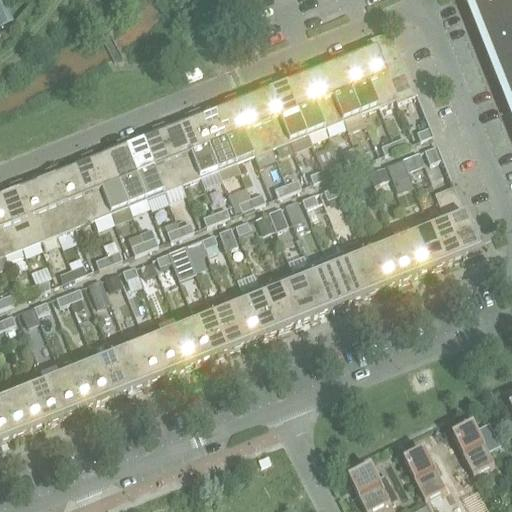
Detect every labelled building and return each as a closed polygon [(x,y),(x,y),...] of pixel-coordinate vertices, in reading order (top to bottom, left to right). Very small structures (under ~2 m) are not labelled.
[(1,0),(0,0),(0,27),(11,24),(1,0)] [(511,16),(511,0),(491,0),(473,7),(481,28),(511,16)] [(250,11),(238,15),(244,29),(255,25),(250,11)] [(511,44),(511,16),(481,28),(491,53),(511,44)] [(390,36),(372,43),(398,108),(416,100),(390,36)] [(396,108),(398,108),(372,43),(366,46),(369,53),(357,58),(378,111),(395,105),(396,108)] [(511,71),(511,44),(491,53),(500,76),(511,71)] [(360,118),(378,111),(357,58),(345,63),(342,55),(336,57),(360,118)] [(343,125),(360,118),(336,57),(330,60),(333,68),(321,72),(343,125)] [(300,72),(325,133),(343,125),(321,72),(309,77),(306,69),(300,72)] [(511,71),(500,76),(510,100),(511,99),(511,71)] [(307,140),(325,133),(300,72),(294,74),(298,82),(286,87),(307,140)] [(289,147),(307,140),(286,87),(274,92),(270,84),(265,86),(289,147)] [(262,96),(250,101),(271,154),(289,147),(265,86),(259,88),(262,96)] [(235,98),(229,100),(253,161),(258,173),(276,166),(271,154),(250,101),(238,106),(235,98)] [(235,168),(253,161),(229,100),(223,103),(226,110),(214,115),(235,168)] [(218,175),(235,168),(214,115),(202,120),(199,112),(193,115),(218,175)] [(200,183),(218,175),(193,115),(187,117),(190,125),(178,130),(200,183)] [(182,190),(200,183),(178,130),(166,134),(163,127),(157,129),(182,190)] [(164,197),(182,190),(157,129),(151,131),(154,139),(143,144),(164,197)] [(428,132),(416,137),(420,146),(432,141),(428,132)] [(146,204),(164,197),(143,144),(130,149),(127,141),(122,143),(146,204)] [(392,146),(396,155),(408,151),(404,142),(392,146)] [(128,211),(146,204),(122,143),(116,146),(119,153),(107,158),(128,211)] [(396,155),(392,146),(381,151),(384,160),(396,155)] [(429,168),(441,164),(436,151),(424,156),(429,168)] [(86,158),(110,218),(128,211),(107,158),(95,163),(92,155),(86,158)] [(357,161),(360,170),(372,165),(368,156),(357,161)] [(92,226),(110,218),(86,158),(80,160),(83,168),(71,172),(92,226)] [(423,169),(418,158),(402,164),(406,176),(423,169)] [(360,170),(357,161),(345,165),(348,174),(360,170)] [(385,171),(391,186),(402,182),(396,167),(385,171)] [(74,233),(92,226),(71,172),(59,177),(56,169),(50,172),(74,233)] [(321,175),(324,184),(336,179),(333,170),(321,175)] [(57,240),(74,233),(50,172),(44,174),(47,182),(35,187),(57,240)] [(324,184),(321,175),(309,180),(313,189),(324,184)] [(351,185),(356,198),(369,193),(364,180),(351,185)] [(39,247),(57,240),(35,187),(24,191),(20,184),(14,186),(39,247)] [(285,189),(289,198),(300,193),(297,185),(285,189)] [(0,201),(21,254),(39,247),(14,186),(9,188),(12,196),(0,200),(0,201)] [(335,191),(338,200),(350,195),(347,186),(335,191)] [(289,198),(285,189),(274,194),(277,203),(289,198)] [(338,200),(335,191),(323,196),(327,205),(338,200)] [(435,199),(449,235),(467,227),(453,192),(435,199)] [(249,204),(253,212),(265,208),(261,199),(249,204)] [(461,264),(449,235),(435,199),(434,199),(441,216),(425,222),(430,234),(444,270),(461,264)] [(314,200),(301,205),(304,211),(305,214),(317,209),(314,200)] [(0,253),(3,261),(21,254),(0,201),(0,253)] [(253,212),(249,204),(238,208),(242,217),(253,212)] [(297,206),(284,211),(285,211),(292,230),(299,227),(304,225),(300,213),(297,206)] [(214,218),(217,227),(229,222),(226,213),(214,218)] [(280,213),(268,218),(271,227),(275,235),(275,237),(287,232),(280,213)] [(217,227),(214,218),(202,222),(206,231),(217,227)] [(275,235),(271,227),(268,218),(256,223),(262,240),(275,235)] [(413,241),(427,277),(444,270),(430,234),(425,222),(408,229),(413,241)] [(247,226),(234,231),(238,240),(250,235),(247,226)] [(178,232),(181,241),(193,236),(190,227),(178,232)] [(467,227),(449,235),(461,264),(478,257),(467,227)] [(181,241),(178,232),(166,237),(170,246),(181,241)] [(139,239),(142,246),(146,255),(158,251),(151,234),(139,239)] [(219,238),(226,256),(237,252),(230,234),(219,238)] [(213,240),(201,245),(205,254),(205,253),(207,259),(218,255),(216,249),(217,249),(213,240)] [(411,284),(427,277),(413,241),(396,247),(411,284)] [(146,255),(142,246),(131,251),(134,260),(146,255)] [(185,251),(190,264),(203,259),(198,246),(185,251)] [(346,267),(360,304),(377,297),(363,261),(357,246),(340,252),(342,257),(346,267)] [(394,290),(411,284),(396,247),(379,254),(394,290)] [(167,258),(171,267),(183,263),(179,254),(167,258)] [(377,297),(394,290),(379,254),(363,261),(377,297)] [(106,261),(110,269),(122,265),(118,256),(106,261)] [(342,257),(325,263),(344,310),(360,304),(346,267),(342,257)] [(171,267),(167,258),(156,263),(159,272),(171,267)] [(110,269),(106,261),(95,265),(98,274),(110,269)] [(327,317),(344,310),(325,263),(308,270),(327,317)] [(150,267),(137,272),(142,284),(155,279),(150,267)] [(71,275),(74,284),(86,279),(83,270),(71,275)] [(327,317),(308,270),(291,277),(295,288),(310,324),(327,317)] [(138,280),(134,272),(122,276),(125,285),(138,280)] [(74,284),(71,275),(59,280),(63,289),(74,284)] [(117,278),(103,284),(109,298),(123,292),(117,278)] [(35,289),(38,298),(50,294),(46,285),(35,289)] [(100,285),(88,290),(92,299),(104,294),(100,285)] [(279,294),(293,331),(310,324),(295,288),(279,294)] [(38,298),(35,289),(23,294),(27,303),(38,298)] [(260,344),(276,337),(262,301),(258,290),(241,297),(245,308),(260,344)] [(67,299),(70,307),(82,303),(79,294),(67,299)] [(262,301),(276,337),(293,331),(279,294),(262,301)] [(11,299),(0,303),(0,305),(3,312),(14,308),(11,299)] [(70,307),(67,299),(55,303),(59,312),(70,307)] [(212,321),(226,357),(243,351),(228,314),(223,301),(206,308),(212,321)] [(46,307),(33,312),(37,321),(49,316),(46,307)] [(190,314),(195,328),(210,364),(226,357),(212,321),(206,308),(190,314)] [(245,308),(228,314),(243,351),(260,344),(245,308)] [(33,312),(21,317),(28,333),(40,328),(33,312)] [(0,325),(3,334),(15,330),(11,321),(0,325)] [(176,377),(162,341),(157,328),(140,335),(145,348),(160,384),(176,377)] [(193,371),(210,364),(195,328),(178,334),(193,371)] [(176,377),(193,371),(178,334),(162,341),(176,377)] [(123,342),(143,391),(160,384),(145,348),(140,335),(123,342)] [(106,348),(126,398),(143,391),(123,342),(106,348)] [(94,368),(109,404),(126,398),(106,348),(89,355),(94,368)] [(92,411),(109,404),(94,368),(78,375),(92,411)] [(76,418),(92,411),(78,375),(61,381),(76,418)] [(59,424),(76,418),(61,381),(44,388),(59,424)] [(44,388),(28,395),(42,431),(59,424),(44,388)] [(26,438),(42,431),(28,395),(11,401),(26,438)] [(0,422),(9,444),(26,438),(11,401),(0,405),(0,422)] [(0,447),(9,444),(0,422),(0,447)] [(488,457),(499,451),(493,438),(481,444),(475,433),(454,444),(474,483),(495,472),(488,457)] [(426,458),(405,469),(426,508),(447,497),(439,482),(443,480),(437,468),(432,470),(426,458)] [(392,511),(391,509),(399,505),(386,480),(378,484),(373,474),(350,486),(363,511),(392,511)] [(467,507),(469,511),(485,511),(480,501),(467,507)]
